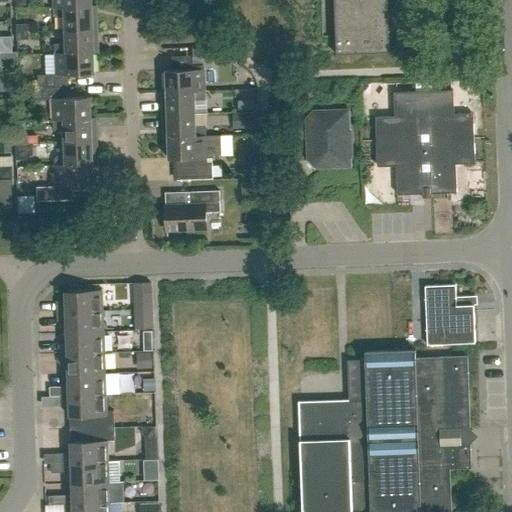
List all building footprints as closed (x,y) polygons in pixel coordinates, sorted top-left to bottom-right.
[(387,0),(333,0),(336,54),(390,52),(387,0)] [(65,30),(97,29),(97,13),(92,13),(92,6),(64,7),(65,30)] [(29,31),(28,23),(16,24),(16,32),(29,31)] [(66,53),(93,52),(93,45),(98,44),(97,29),(65,30),(66,52),(66,53)] [(16,39),(17,39),(29,39),(29,31),(16,32),(16,39)] [(0,51),(12,51),(12,44),(0,43),(0,51)] [(193,63),(209,63),(209,48),(192,49),(193,63)] [(66,52),(55,52),(56,74),(38,75),(38,86),(33,87),(68,86),(67,74),(94,73),(93,52),(66,53),(66,52)] [(194,90),(194,91),(205,90),(204,69),(166,70),(166,91),(194,90)] [(52,98),(53,119),(53,120),(63,119),(91,118),(90,97),(63,98),(63,86),(68,86),(33,87),(34,99),(52,98)] [(194,100),(205,100),(205,90),(194,91),(194,90),(166,91),(167,98),(162,98),(162,114),(195,113),(194,100)] [(453,90),(394,92),(395,116),(375,116),(377,166),(396,165),(397,194),(437,193),(456,192),(455,163),(475,163),(473,113),(454,114),(453,90)] [(238,109),(254,109),(254,100),(238,100),(238,109)] [(307,128),(308,158),(309,158),(316,166),(316,167),(350,166),(350,158),(352,156),(351,130),(349,129),(348,109),(324,110),(324,111),(314,112),(307,118),(307,128)] [(162,114),(163,130),(168,130),(168,137),(196,136),(196,135),(206,135),(206,125),(195,126),(195,113),(162,114)] [(96,125),(91,125),(91,118),(63,119),(53,120),(53,129),(64,128),(64,142),(97,141),(96,125)] [(15,136),(15,144),(28,143),(28,135),(15,136)] [(168,137),(169,158),(176,158),(177,179),(213,178),(212,162),(207,162),(207,157),(231,156),(230,135),(206,136),(206,135),(196,135),(196,136),(168,137)] [(0,152),(11,152),(11,136),(0,136),(0,152)] [(65,165),(93,164),(92,157),(97,156),(97,141),(64,142),(65,164),(65,165)] [(28,143),(15,144),(16,151),(28,151),(28,143)] [(54,164),(55,186),(37,186),(37,200),(66,200),(65,186),(93,185),(93,164),(65,165),(65,164),(54,164)] [(261,182),(242,183),(242,200),(261,199),(261,182)] [(166,230),(206,229),(206,212),(220,211),(219,190),(191,191),(191,203),(165,204),(166,230)] [(12,196),(2,196),(3,208),(13,208),(12,196)] [(34,197),(19,197),(19,212),(22,212),(34,212),(34,210),(34,197)] [(425,285),(427,345),(475,343),(474,304),(466,304),(466,296),(456,296),(456,284),(425,285)] [(152,308),(151,287),(134,287),(135,309),(152,308)] [(103,288),(69,290),(70,302),(58,302),(58,312),(103,310),(103,288)] [(152,327),(152,308),(135,309),(136,328),(152,327)] [(104,331),(103,310),(58,312),(58,321),(70,321),(71,332),(104,331)] [(71,344),(59,344),(59,354),(105,352),(104,331),(71,332),(71,344)] [(451,511),(450,474),(450,468),(471,468),(470,428),(467,355),(416,357),(415,349),(365,351),(365,359),(347,359),(349,399),(301,400),(298,401),(302,511),(451,511)] [(59,354),(60,363),(72,363),(72,374),(105,373),(105,352),(59,354)] [(49,386),(50,396),(106,394),(105,373),(72,374),(73,386),(49,386)] [(50,396),(50,406),(73,405),(74,428),(114,427),(113,411),(107,411),(106,394),(50,396)] [(114,427),(74,428),(75,452),(63,453),(63,462),(109,461),(108,440),(115,439),(114,427)] [(155,427),(142,428),(142,433),(149,439),(155,439),(155,427)] [(76,471),(76,483),(109,482),(119,481),(119,460),(109,461),(63,462),(63,472),(76,471)] [(51,472),(63,472),(63,462),(51,463),(51,472)] [(65,503),(65,504),(110,503),(122,502),(121,481),(119,481),(109,482),(76,483),(76,494),(49,495),(49,504),(65,503)] [(65,504),(64,511),(110,511),(110,503),(65,504)]
